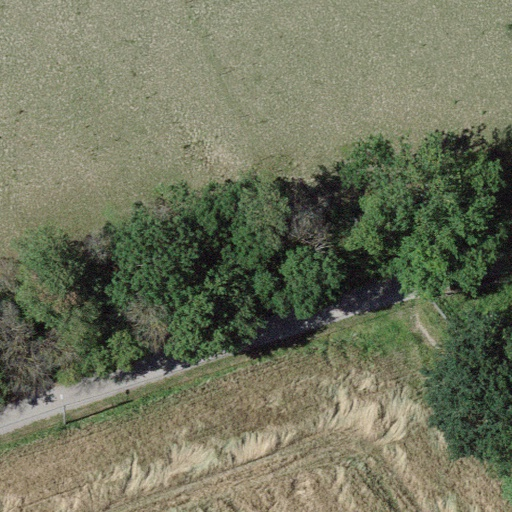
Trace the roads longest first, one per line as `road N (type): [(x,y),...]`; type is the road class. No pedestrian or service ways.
road 1 (track): [(0,419),(230,340),(511,259)]
road 2 (track): [(352,303),(511,470)]
